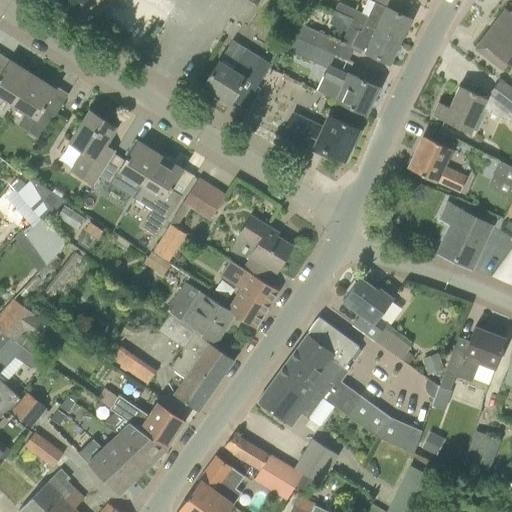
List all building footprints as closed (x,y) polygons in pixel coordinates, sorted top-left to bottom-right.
[(65,0),(79,9),(84,0),(65,0)] [(401,42),(411,19),(406,16),(412,2),(407,0),(375,0),(368,15),(339,2),(335,11),(401,42)] [(392,63),(401,42),(335,11),(330,23),(347,31),(341,42),(354,48),(355,47),(368,53),(392,63)] [(511,66),(511,13),(486,47),(511,66)] [(291,20),(286,31),(315,45),(315,46),(335,55),(348,61),(354,48),(341,42),(291,20)] [(315,45),(286,31),(280,46),(328,68),(329,66),(335,55),(315,46),(315,45)] [(203,87),(230,104),(246,79),(257,86),(271,64),(247,49),(233,70),(219,61),(203,87)] [(33,74),(10,60),(0,75),(0,96),(14,105),(33,74)] [(335,99),(351,107),(361,112),(367,114),(379,88),(348,72),(347,73),(329,66),(328,68),(318,90),(335,99)] [(45,109),(57,89),(33,74),(14,105),(37,119),(30,131),(41,138),(55,115),(45,109)] [(471,133),(482,109),(511,122),(511,119),(511,86),(500,78),(486,98),(460,86),(450,107),(439,102),(433,115),(471,133)] [(293,113),(282,137),(313,151),(315,147),(345,160),(360,130),(354,127),(361,112),(351,107),(344,122),(329,115),(323,127),(293,113)] [(115,154),(114,153),(116,151),(106,144),(117,127),(91,110),(71,142),(84,151),(72,170),(94,184),(99,176),(100,177),(115,154)] [(423,135),(409,167),(459,191),(466,177),(443,166),(452,148),(423,135)] [(160,154),(138,140),(125,160),(115,154),(100,177),(133,197),(160,154)] [(172,189),(184,169),(160,154),(133,197),(168,219),(182,196),(172,189)] [(511,166),(499,161),(488,186),(498,190),(511,196),(511,166)] [(198,210),(212,187),(199,178),(184,202),(185,202),(191,206),(198,210)] [(33,182),(53,217),(64,200),(35,179),(33,182)] [(211,219),(226,195),(212,187),(198,210),(211,219)] [(33,192),(10,213),(23,232),(46,265),(56,255),(57,255),(68,243),(45,209),(33,192)] [(191,206),(185,202),(171,223),(178,227),(191,206)] [(453,225),(439,253),(470,268),(490,225),(448,203),(441,219),(453,225)] [(256,246),(243,268),(267,283),(275,269),(277,270),(292,247),(268,231),(270,228),(251,217),(239,236),(256,246)] [(90,222),(85,231),(97,239),(103,230),(90,222)] [(171,223),(159,243),(171,250),(183,231),(178,227),(171,223)] [(493,250),(499,251),(498,255),(510,258),(511,247),(511,227),(498,225),(493,250)] [(52,296),(82,257),(75,251),(45,290),(52,296)] [(171,263),(165,260),(153,252),(152,251),(145,263),(163,275),(171,263)] [(33,278),(19,294),(25,298),(30,293),(32,294),(44,281),(43,280),(62,261),(57,255),(56,255),(46,265),(33,278)] [(267,283),(243,268),(230,260),(220,276),(225,279),(241,289),(228,309),(228,310),(234,314),(256,328),(279,290),(267,283)] [(379,317),(393,298),(381,289),(379,291),(361,277),(343,301),(361,314),(353,325),(374,340),(387,323),(379,317)] [(228,310),(228,309),(185,281),(166,312),(170,314),(169,315),(214,347),(214,346),(234,314),(228,310)] [(163,307),(166,301),(160,298),(157,303),(163,307)] [(158,331),(185,349),(171,368),(185,378),(174,394),(199,411),(234,360),(214,346),(214,347),(169,315),(158,331)] [(359,346),(320,317),(276,377),(297,392),(300,388),(304,391),(308,386),(334,406),(348,416),(376,437),(414,453),(422,431),(390,417),(360,395),(356,400),(337,386),(350,369),(345,366),(359,346)] [(507,338),(475,326),(470,341),(458,336),(439,386),(450,390),(456,375),(472,382),(473,379),(489,385),(501,352),(503,353),(505,347),(504,346),(507,338)] [(0,373),(15,356),(24,348),(24,347),(0,330),(0,373)] [(111,344),(104,339),(96,350),(103,355),(111,344)] [(146,387),(157,370),(122,346),(111,363),(146,387)] [(39,358),(24,348),(15,356),(25,363),(32,368),(39,358)] [(428,374),(444,368),(438,352),(422,359),(428,374)] [(0,419),(9,411),(0,402),(0,398),(10,388),(7,385),(6,384),(25,363),(15,356),(0,373),(0,419)] [(276,377),(258,400),(293,425),(298,417),(290,411),(294,407),(319,426),(334,406),(308,386),(304,391),(300,388),(297,392),(276,377)] [(435,398),(439,386),(428,378),(426,381),(425,387),(426,391),(429,395),(432,397),(435,398)] [(9,411),(21,398),(10,388),(0,398),(0,402),(9,411)] [(48,408),(27,392),(21,398),(9,411),(30,429),(48,408)] [(110,407),(116,412),(168,447),(186,420),(158,401),(148,414),(119,394),(110,407)] [(75,401),(68,396),(61,406),(68,411),(75,401)] [(60,424),(66,415),(58,409),(51,419),(60,424)] [(0,461),(30,429),(9,411),(0,419),(0,461)] [(105,423),(118,432),(117,433),(149,466),(168,447),(116,412),(105,423)] [(475,430),(461,470),(487,479),(500,439),(475,430)] [(430,431),(421,448),(437,455),(445,439),(430,431)] [(64,453),(35,432),(25,445),(53,467),(64,453)] [(260,471),(255,479),(279,494),(277,498),(285,502),(294,487),(303,474),(270,455),(235,432),(225,446),(260,471)] [(134,480),(149,466),(117,433),(102,447),(106,450),(134,480)] [(313,441),(297,468),(322,484),(339,456),(313,441)] [(87,461),(119,494),(134,480),(106,450),(102,447),(87,461)] [(240,472),(218,456),(189,496),(200,504),(203,501),(217,511),(226,499),(233,505),(239,496),(229,489),(237,484),(239,479),(240,472)] [(387,511),(413,511),(430,474),(409,464),(387,511)] [(75,489),(74,488),(66,481),(69,478),(59,468),(19,511),(50,511),(65,498),(75,489)] [(460,479),(442,471),(436,486),(453,494),(460,479)] [(310,478),(303,474),(294,487),(302,492),(308,481),(310,478)] [(501,488),(506,480),(496,475),(492,484),(501,488)] [(77,511),(75,509),(85,499),(75,489),(65,498),(50,511),(77,511)] [(189,496),(177,511),(227,511),(233,505),(226,499),(217,511),(203,501),(200,504),(189,496)] [(328,511),(298,498),(291,511),(328,511)]
